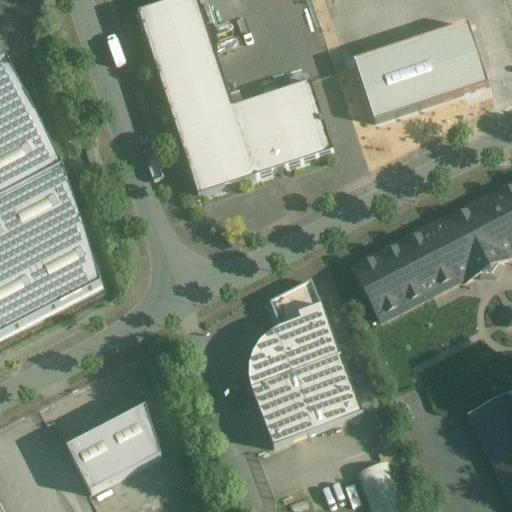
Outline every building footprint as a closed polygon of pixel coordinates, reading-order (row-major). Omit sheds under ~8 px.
[(197,0),(191,0),(138,17),(199,201),(275,176),(282,179),(285,172),(333,157),(312,87),(233,113),(197,0)] [(9,64),(0,68),(0,341),(102,290),(64,171),(9,64)] [(511,190),(354,272),(382,326),(465,283),(466,287),(480,279),(493,279),(499,269),(511,263),(511,260),(511,259),(511,258),(511,190)] [(275,453),(364,418),(322,311),(299,320),(301,326),(286,332),(277,336),(269,341),(262,348),(256,356),(253,361),(250,372),(250,386),(251,393),(255,402),(275,453)] [(492,464),(511,454),(511,396),(469,418),(492,464)] [(145,413),(67,453),(92,499),(162,463),(145,413)] [(503,486),(511,481),(511,454),(492,464),(503,486)] [(373,511),(407,511),(391,465),(361,475),(373,511)] [(511,481),(503,486),(511,503),(511,481)]
